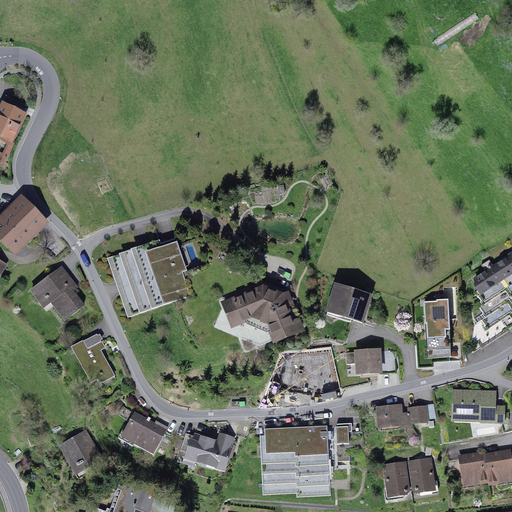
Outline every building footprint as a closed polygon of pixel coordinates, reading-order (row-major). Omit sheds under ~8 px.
[(20,118),(0,107),(0,148),(4,150),(20,118)] [(13,198),(0,210),(0,251),(8,260),(41,227),(13,198)] [(141,252),(112,262),(131,317),(178,300),(162,252),(143,258),(141,252)] [(483,283),(475,288),(483,301),(479,303),(485,313),(480,316),(488,329),(474,338),(481,348),(511,327),(511,258),(510,255),(478,276),(483,283)] [(58,268),(25,293),(40,312),(47,307),(59,323),(80,307),(68,292),(74,288),(58,268)] [(257,286),(211,305),(221,329),(241,319),(256,324),(264,344),(299,334),(294,319),(285,321),(282,309),(288,306),(283,291),(277,295),(257,286)] [(383,303),(346,290),(336,317),(373,331),(383,303)] [(453,302),(424,303),(425,357),(454,356),(453,302)] [(94,336),(67,348),(85,389),(112,377),(94,336)] [(373,352),(347,352),(347,373),(373,373),(373,352)] [(325,362),(304,363),(304,383),(326,382),(325,362)] [(488,396),(444,392),(441,423),(495,428),(496,410),(487,409),(488,396)] [(394,407),(367,407),(368,429),(395,428),(394,407)] [(420,408),(401,409),(402,425),(421,425),(420,408)] [(136,411),(120,436),(152,457),(168,431),(136,411)] [(88,430),(62,445),(81,477),(107,462),(88,430)] [(354,430),(284,432),(285,494),(356,492),(354,430)] [(209,434),(197,462),(244,480),(259,441),(243,435),(239,446),(209,434)] [(502,452),(449,458),(453,488),(506,482),(502,452)] [(426,460),(376,466),(379,498),(429,493),(426,460)] [(166,511),(167,511),(111,489),(101,511),(166,511)]
